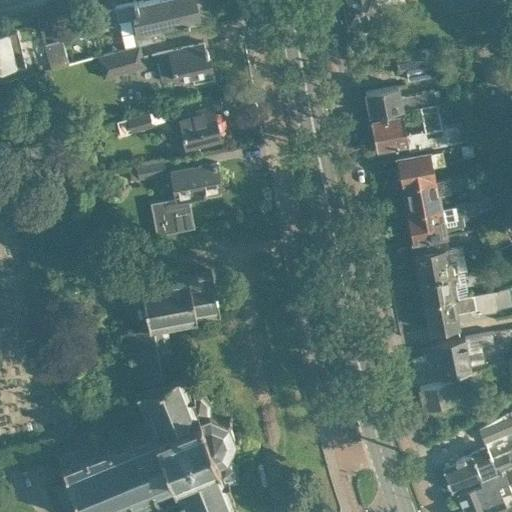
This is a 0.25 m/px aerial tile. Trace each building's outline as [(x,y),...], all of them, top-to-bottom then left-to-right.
[(118,21),(133,17),(139,43),(164,37),(162,27),(182,23),(182,24),(188,22),(188,21),(194,20),(189,0),(136,0),(133,0),(133,1),(114,5),(118,21)] [(405,0),(404,0),(344,0),(348,20),(378,14),(380,13),(378,6),(405,0)] [(0,71),(26,65),(16,30),(0,34),(0,71)] [(51,67),(68,63),(62,37),(44,42),(51,67)] [(203,41),(155,51),(162,80),(191,73),(193,82),(213,77),(207,48),(205,48),(203,41)] [(97,53),(103,76),(145,65),(139,43),(97,53)] [(395,54),(398,69),(406,67),(423,64),(435,57),(433,47),(395,54)] [(437,56),(435,57),(423,64),(406,67),(408,79),(431,75),(445,68),(439,55),(437,56)] [(418,105),(435,102),(436,101),(436,99),(434,100),(432,89),(421,91),(421,92),(400,96),(397,84),(365,90),(369,114),(418,105)] [(435,102),(418,105),(423,129),(406,133),(402,112),(370,118),(376,147),(407,141),(408,149),(459,139),(466,135),(459,122),(442,125),(436,101),(435,102)] [(163,136),(174,133),(178,148),(220,137),(219,131),(222,128),(220,120),(215,118),(214,113),(204,116),(202,108),(177,115),(178,117),(159,122),(163,136)] [(149,109),(124,116),(127,130),(152,123),(149,109)] [(416,152),(396,156),(401,183),(435,177),(432,162),(473,153),(471,141),(416,152)] [(135,164),(128,166),(130,178),(164,171),(162,159),(135,164)] [(169,197),(150,201),(156,234),(194,226),(190,210),(188,195),(220,189),(215,161),(195,165),(171,169),(176,196),(169,197)] [(406,211),(440,205),(439,201),(452,199),(450,187),(467,184),(467,182),(486,179),(485,171),(465,175),(465,171),(435,177),(401,183),(406,211)] [(472,211),(470,199),(440,205),(406,211),(412,240),(432,236),(445,233),(442,217),(472,211)] [(487,252),(511,240),(499,216),(476,228),(487,252)] [(456,271),(466,269),(462,244),(446,247),(445,247),(414,253),(419,279),(457,272),(456,271)] [(148,261),(126,265),(132,297),(144,295),(149,325),(128,329),(136,371),(174,364),(166,323),(219,313),(211,269),(152,280),(148,261)] [(457,297),(457,296),(454,282),(458,282),(457,272),(419,279),(424,303),(457,297)] [(497,305),(494,290),(457,296),(457,297),(424,303),(429,330),(459,324),(456,310),(469,308),(470,311),(473,313),(494,309),(497,305)] [(511,326),(494,330),(496,339),(511,335),(511,326)] [(467,348),(496,342),(496,339),(494,330),(434,341),(441,375),(471,369),(467,348)] [(66,477),(53,483),(65,511),(78,506),(80,511),(132,511),(156,503),(159,511),(220,511),(219,509),(235,502),(226,480),(236,476),(235,462),(227,454),(234,436),(227,419),(210,411),(210,399),(201,389),(190,393),(182,370),(176,372),(174,364),(136,371),(139,387),(136,389),(146,412),(123,421),(125,426),(105,434),(103,429),(78,439),(80,444),(57,454),(66,477)] [(481,381),(478,370),(438,380),(418,386),(424,407),(457,398),(454,388),(481,381)] [(484,441),(511,429),(511,418),(509,411),(479,427),(484,441)] [(442,467),(451,488),(479,477),(511,462),(511,447),(504,451),(505,453),(491,458),(486,444),(469,451),(471,454),(462,456),(455,460),(456,462),(442,467)] [(505,478),(506,482),(511,479),(511,462),(479,477),(481,482),(458,492),(465,507),(459,509),(460,511),(500,511),(506,509),(495,482),(505,478)]
